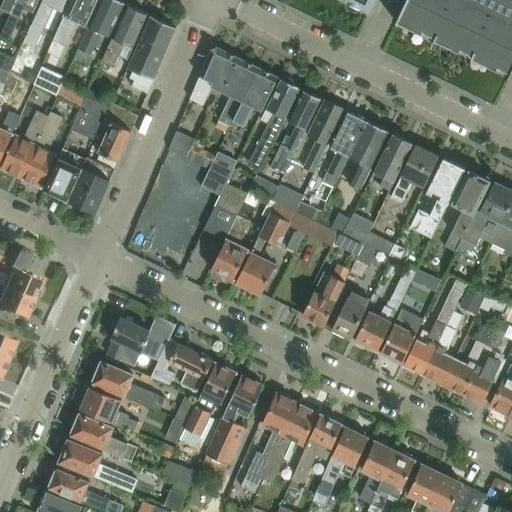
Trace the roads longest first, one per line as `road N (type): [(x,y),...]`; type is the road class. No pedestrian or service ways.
road 1 (residential): [(102,265),(511,458)]
road 2 (residential): [(511,139),(223,0)]
road 3 (residential): [(102,265),(212,0)]
road 4 (residential): [(0,496),(102,265)]
